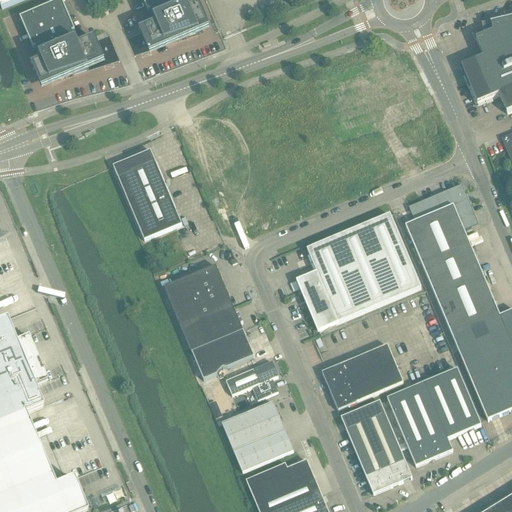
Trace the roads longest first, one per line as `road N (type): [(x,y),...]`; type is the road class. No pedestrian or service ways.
road 1 (unclassified): [(472,159),(268,246),(256,259),(356,511)]
road 2 (unclassified): [(151,511),(0,152)]
road 3 (tertiary): [(293,49),(142,104)]
road 4 (tertiary): [(142,104),(41,131),(0,152)]
road 5 (tertiary): [(0,152),(142,104)]
